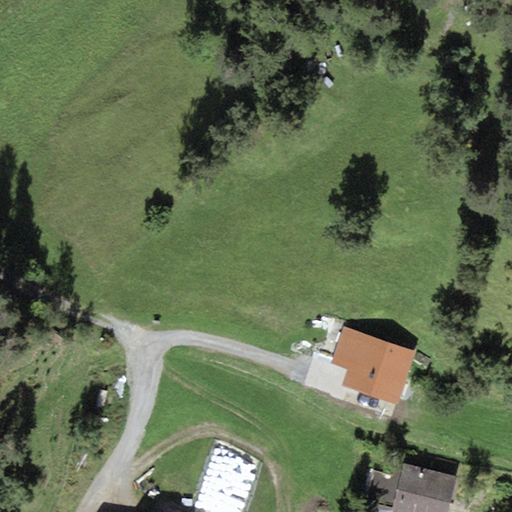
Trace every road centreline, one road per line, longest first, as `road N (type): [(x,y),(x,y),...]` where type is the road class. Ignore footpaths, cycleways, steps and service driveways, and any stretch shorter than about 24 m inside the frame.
road 1 (track): [(118,462),(135,464),(187,433),(219,429),(269,459),(283,511)]
road 2 (track): [(144,356),(127,328),(0,272)]
